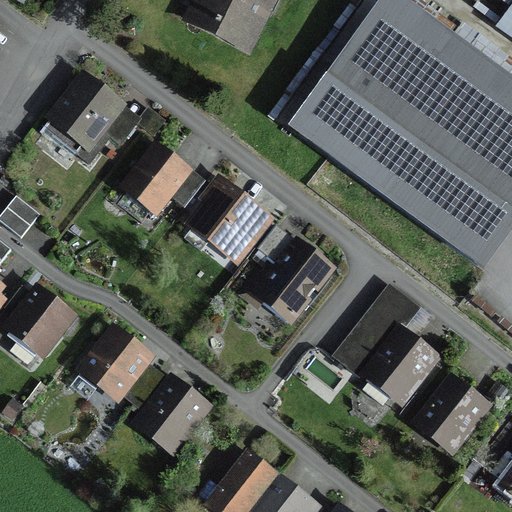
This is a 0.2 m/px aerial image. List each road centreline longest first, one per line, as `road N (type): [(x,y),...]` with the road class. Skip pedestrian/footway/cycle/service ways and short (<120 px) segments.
road 1 (residential): [(62,25),(373,263)]
road 2 (residential): [(0,230),(255,418)]
road 3 (residential): [(255,418),(373,263)]
road 4 (residential): [(373,263),(511,364)]
road 5 (residential): [(255,418),(375,511)]
